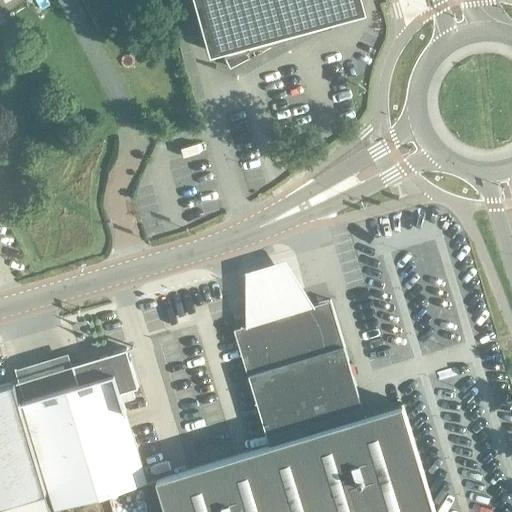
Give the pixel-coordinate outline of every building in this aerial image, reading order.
[(86,0),(101,27),(154,0),(86,0)] [(205,0),(208,7),(198,10),(209,50),(219,47),(222,57),(223,57),(229,68),(285,39),(285,40),(329,27),(327,17),(347,6),(343,0),(205,0)] [(250,326),(317,305),(289,259),(251,272),(250,326)] [(449,300),(410,310),(423,359),(462,349),(449,300)] [(250,376),(345,347),(332,301),(317,305),(250,326),(235,330),(249,376),(250,376)] [(345,347),(250,376),(270,444),(365,415),(345,347)] [(19,381),(17,382),(55,509),(147,482),(145,476),(131,430),(126,414),(120,393),(139,388),(127,349),(108,355),(101,357),(73,365),(73,366),(79,384),(25,400),(19,381)] [(0,508),(46,494),(49,493),(15,381),(0,385),(0,508)] [(437,511),(405,404),(270,446),(289,511),(437,511)] [(287,511),(267,445),(161,478),(171,511),(287,511)] [(0,511),(51,511),(46,494),(0,508),(0,511)]
